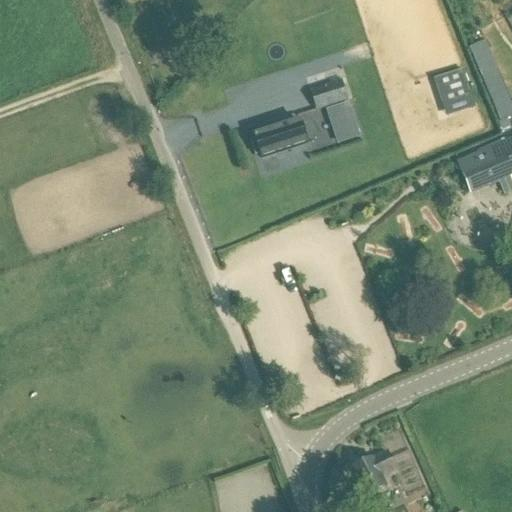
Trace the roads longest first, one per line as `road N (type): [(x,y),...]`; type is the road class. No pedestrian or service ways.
road 1 (unclassified): [(310,461),(284,444),(264,407),(98,0)]
road 2 (tertiary): [(310,461),(333,430),(363,411),(511,348)]
